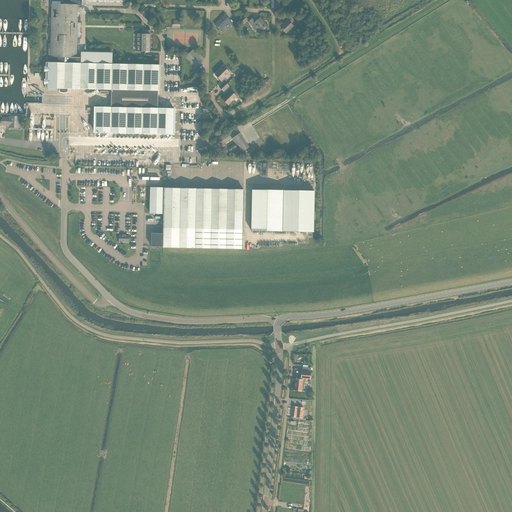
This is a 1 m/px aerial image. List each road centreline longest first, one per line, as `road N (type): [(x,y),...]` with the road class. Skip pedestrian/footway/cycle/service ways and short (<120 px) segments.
road 1 (tertiary): [(277,321),(511,281)]
road 2 (tertiary): [(277,321),(146,316),(110,298)]
road 3 (unclassified): [(110,298),(66,250),(64,150)]
road 4 (tertiary): [(110,298),(90,298),(0,196)]
